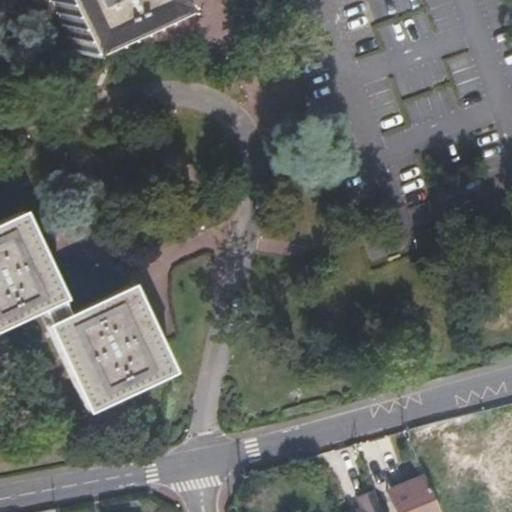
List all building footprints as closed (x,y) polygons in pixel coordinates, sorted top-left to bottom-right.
[(174,4),(171,0),(52,0),(76,51),(174,4)] [(0,315),(46,294),(15,220),(0,226),(0,315)] [(155,367),(122,295),(59,322),(91,396),(155,367)] [(511,511),(511,495),(496,500),(488,474),(445,487),(453,511),(472,511),(483,509),(484,511),(511,511)] [(440,511),(425,475),(388,491),(396,511),(440,511)] [(383,511),(373,488),(357,495),(361,506),(347,511),(383,511)]
